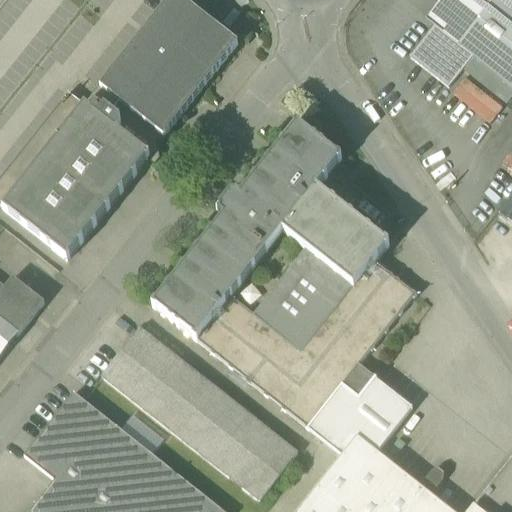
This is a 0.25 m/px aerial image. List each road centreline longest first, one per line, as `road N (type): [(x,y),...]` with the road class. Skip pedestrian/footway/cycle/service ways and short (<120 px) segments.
road 1 (unclassified): [(301,25),(0,439)]
road 2 (unclassified): [(301,25),(511,335)]
